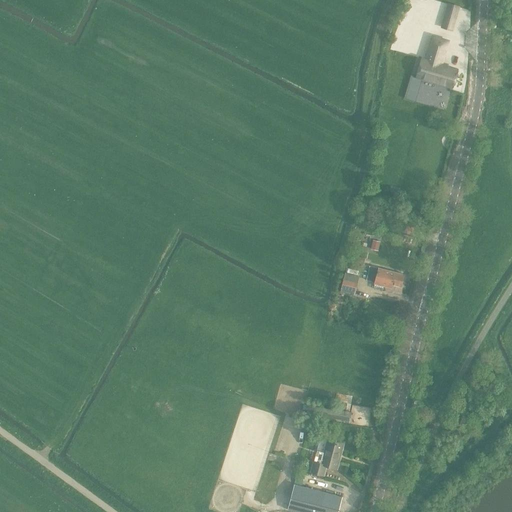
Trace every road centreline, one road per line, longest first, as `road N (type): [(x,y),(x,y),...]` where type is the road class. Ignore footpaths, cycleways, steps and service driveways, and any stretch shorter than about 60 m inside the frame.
road 1 (unclassified): [(373,511),(478,97),(484,0)]
road 2 (track): [(111,511),(0,431)]
